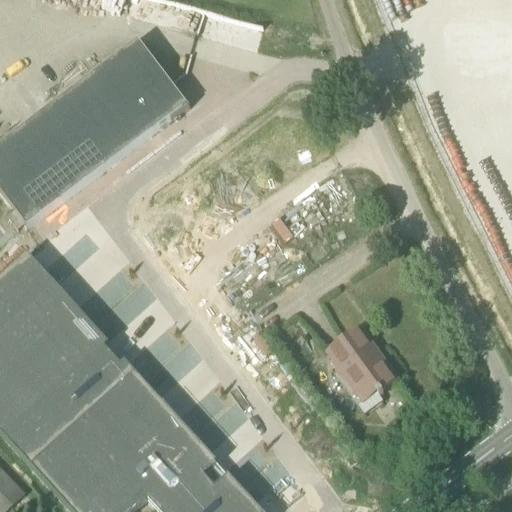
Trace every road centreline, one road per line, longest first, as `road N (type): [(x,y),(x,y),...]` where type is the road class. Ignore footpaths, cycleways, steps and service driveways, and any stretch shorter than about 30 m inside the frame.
road 1 (unclassified): [(511,396),(436,258),(326,0)]
road 2 (secondary): [(408,511),(511,436)]
